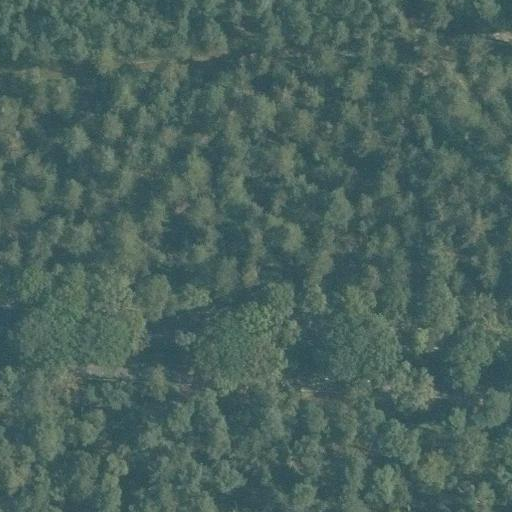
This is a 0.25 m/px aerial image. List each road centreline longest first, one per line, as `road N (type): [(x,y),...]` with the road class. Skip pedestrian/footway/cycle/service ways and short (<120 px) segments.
road 1 (track): [(511,28),(0,70)]
road 2 (secondary): [(511,345),(0,316)]
road 3 (track): [(0,302),(511,323)]
